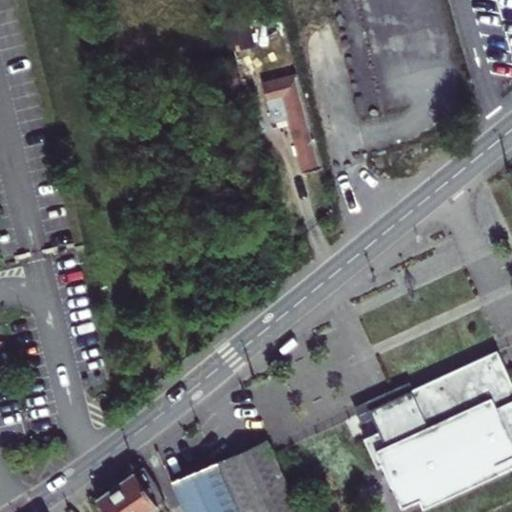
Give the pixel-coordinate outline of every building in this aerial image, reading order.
[(255,47),(248,14),(228,19),(235,51),(255,47)] [(289,118),(304,172),(324,167),(298,74),(263,83),(273,122),(289,118)] [(403,508),(404,508),(420,500),(424,508),(511,467),(511,391),(511,390),(511,381),(498,350),(369,409),(379,432),(365,439),(378,468),(383,466),(402,507),(403,508)] [(228,458),(218,463),(240,511),(300,511),(268,440),(228,458)] [(240,511),(218,463),(173,482),(186,511),(240,511)] [(144,467),(97,499),(106,511),(148,511),(167,499),(144,467)]
